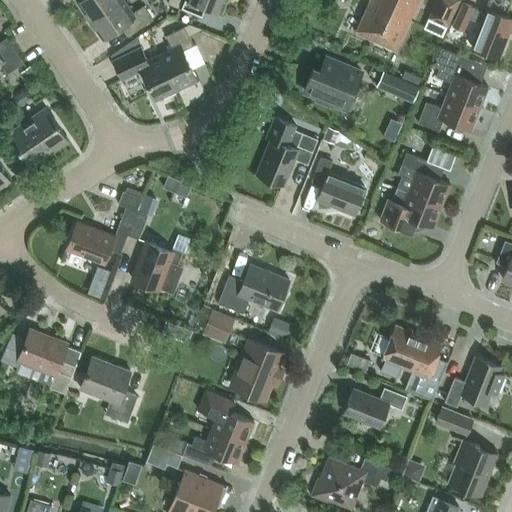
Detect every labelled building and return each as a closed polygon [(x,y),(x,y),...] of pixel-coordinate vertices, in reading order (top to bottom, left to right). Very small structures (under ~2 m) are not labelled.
[(75,0),(89,19),(116,0),(75,0)] [(116,0),(89,19),(102,38),(121,25),(128,35),(153,18),(144,4),(133,12),(124,0),(116,0)] [(221,12),(225,0),(168,0),(167,3),(196,14),(200,3),(221,12)] [(369,0),(355,32),(395,50),(417,0),(369,0)] [(458,0),(433,0),(426,17),(446,26),(458,0)] [(511,23),(511,16),(486,7),(484,12),(473,7),(473,6),(463,1),(452,24),(463,29),(468,17),(481,22),(471,46),(499,57),(511,23)] [(176,90),(197,79),(183,49),(193,45),(184,26),(165,35),(171,48),(159,54),(176,90)] [(23,62),(6,37),(0,41),(0,63),(7,73),(23,62)] [(176,90),(159,54),(147,60),(140,46),(112,60),(121,79),(141,69),(155,99),(176,90)] [(451,82),(446,94),(479,107),(488,85),(476,81),(483,63),(441,47),(433,66),(439,68),(436,76),(451,82)] [(332,102),(346,108),(361,71),(326,56),(320,71),(313,68),(304,90),(317,96),(316,100),(331,106),(332,102)] [(36,76),(28,64),(18,71),(26,83),(36,76)] [(419,86),(382,69),(374,85),(411,102),(419,86)] [(405,69),(402,76),(417,83),(420,76),(405,69)] [(19,105),(28,99),(23,91),(14,98),(19,105)] [(471,129),(479,107),(446,94),(441,107),(426,101),(418,122),(439,130),(444,118),(471,129)] [(26,119),(49,152),(68,139),(46,106),(26,119)] [(318,138),(294,129),(296,124),(277,116),(268,136),(272,138),(257,173),(282,183),(293,157),(307,163),(318,138)] [(30,166),(49,152),(26,119),(7,133),(30,166)] [(338,131),(326,126),(321,139),(333,144),(338,131)] [(0,185),(10,179),(0,164),(0,146),(0,145),(0,185)] [(397,187),(441,204),(450,182),(423,172),(428,159),(406,151),(398,173),(402,174),(397,187)] [(328,171),(332,160),(321,156),(311,180),(322,184),(317,197),(354,212),(365,186),(328,171)] [(163,187),(174,191),(179,179),(168,174),(163,187)] [(433,226),(441,204),(397,187),(392,200),(388,198),(380,219),(411,231),(415,219),(433,226)] [(137,210),(141,197),(123,190),(118,203),(125,206),(114,236),(76,221),(66,247),(104,262),(109,248),(120,253),(127,234),(137,210)] [(137,210),(127,234),(138,238),(147,214),(137,210)] [(511,241),(505,239),(496,261),(507,265),(502,278),(511,281),(511,241)] [(182,250),(173,246),(171,250),(146,240),(132,278),(158,288),(159,286),(172,291),(181,266),(177,265),(182,250)] [(249,297),(277,308),(289,278),(250,263),(243,280),(229,274),(218,302),(243,312),(249,297)] [(225,339),(233,318),(212,310),(204,330),(225,339)] [(267,331),(290,341),(296,326),(273,316),(267,331)] [(166,319),(162,331),(171,334),(176,322),(166,319)] [(428,339),(429,337),(408,329),(407,331),(394,326),(382,357),(411,369),(403,388),(432,399),(447,361),(436,357),(441,344),(428,339)] [(30,327),(17,360),(19,360),(54,374),(50,385),(49,387),(65,393),(75,365),(81,351),(66,345),(67,341),(30,327)] [(232,385),(263,397),(281,351),(251,338),(244,354),(241,356),(237,366),(238,369),(232,385)] [(365,371),(370,359),(350,352),(346,364),(365,371)] [(122,390),(130,369),(92,355),(80,388),(110,399),(105,412),(127,421),(137,395),(122,390)] [(497,371),(500,365),(476,356),(466,381),(454,376),(445,400),(456,405),(461,392),(485,402),(490,389),(496,391),(503,374),(497,371)] [(401,408),(407,395),(384,386),(379,398),(353,388),(344,410),(380,425),(389,403),(401,408)] [(253,419),(229,410),(233,399),(205,388),(197,408),(216,416),(211,427),(245,440),(253,419)] [(466,433),(472,417),(441,405),(435,421),(466,433)] [(187,442),(182,453),(206,462),(210,451),(220,454),(237,461),(245,440),(211,427),(206,439),(195,435),(191,443),(187,441),(187,442)] [(448,481),(480,494),(497,452),(462,439),(454,461),(455,462),(448,481)] [(181,454),(152,442),(144,460),(163,468),(165,462),(176,467),(181,454)] [(49,452),(36,449),(33,464),(46,466),(49,452)] [(387,480),(391,468),(364,457),(360,468),(328,456),(320,477),(317,476),(310,495),(328,502),(329,499),(351,508),(362,480),(377,486),(380,477),(387,480)] [(424,468),(407,462),(402,474),(419,481),(424,468)] [(122,470),(108,467),(105,481),(118,485),(122,470)] [(167,511),(211,511),(214,504),(219,506),(227,486),(184,470),(167,511)] [(0,511),(5,511),(10,495),(0,492),(0,511)] [(455,511),(458,505),(432,495),(425,511),(455,511)] [(48,511),(50,505),(30,499),(25,511),(48,511)]
